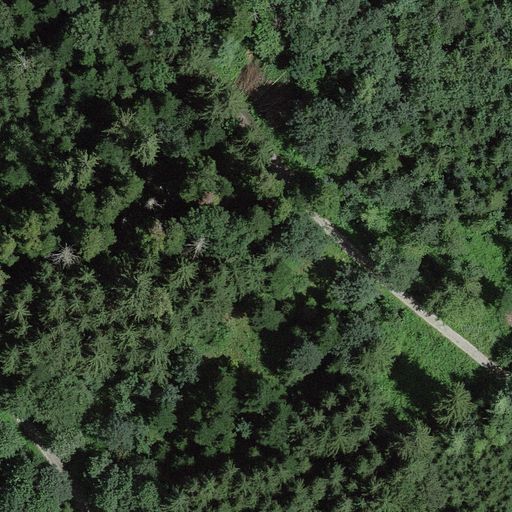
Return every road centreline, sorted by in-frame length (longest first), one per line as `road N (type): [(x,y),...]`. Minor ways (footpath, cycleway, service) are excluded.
road 1 (track): [(511,382),(322,225),(177,37),(122,20),(70,35),(0,83)]
road 2 (track): [(0,407),(41,440),(86,511)]
